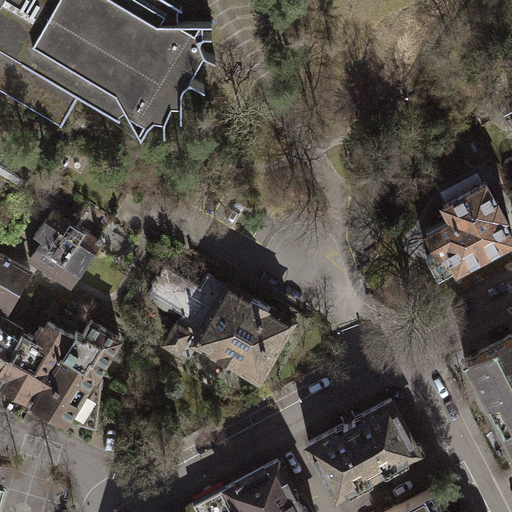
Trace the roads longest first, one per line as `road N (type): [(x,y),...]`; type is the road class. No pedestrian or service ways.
road 1 (residential): [(117,490),(159,480),(391,356)]
road 2 (residential): [(193,223),(352,311),(391,356)]
road 3 (residential): [(406,348),(491,511)]
road 4 (residential): [(0,433),(104,468),(117,490)]
